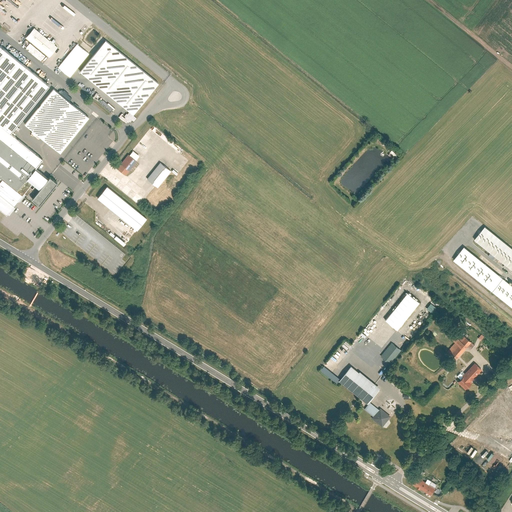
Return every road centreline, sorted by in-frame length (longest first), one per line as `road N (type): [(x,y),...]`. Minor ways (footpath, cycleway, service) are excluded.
road 1 (tertiary): [(381,474),(27,259)]
road 2 (unclassified): [(27,259),(121,132),(0,31)]
road 3 (residential): [(391,481),(511,363)]
